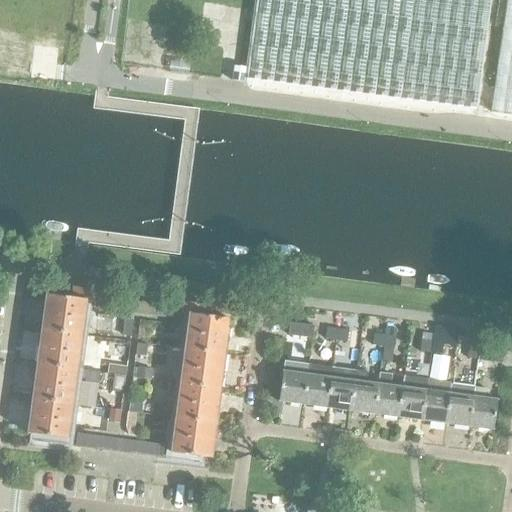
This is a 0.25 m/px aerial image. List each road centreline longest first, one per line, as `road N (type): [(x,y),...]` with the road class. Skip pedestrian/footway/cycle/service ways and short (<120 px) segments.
road 1 (unclassified): [(106,79),(511,134)]
road 2 (residential): [(235,511),(265,294)]
